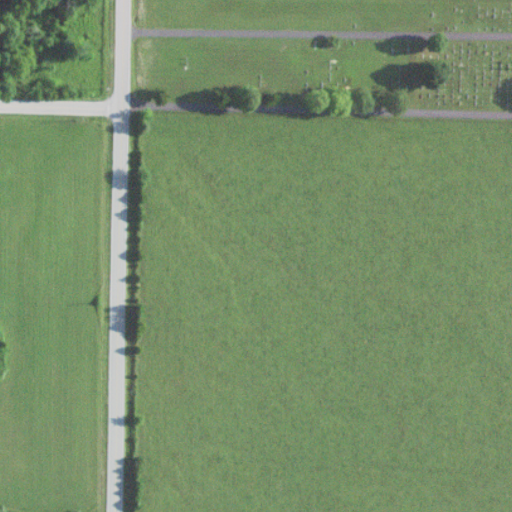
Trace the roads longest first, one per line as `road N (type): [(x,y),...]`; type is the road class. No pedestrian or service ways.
road 1 (secondary): [(114,511),(124,0)]
road 2 (residential): [(0,104),(120,108)]
